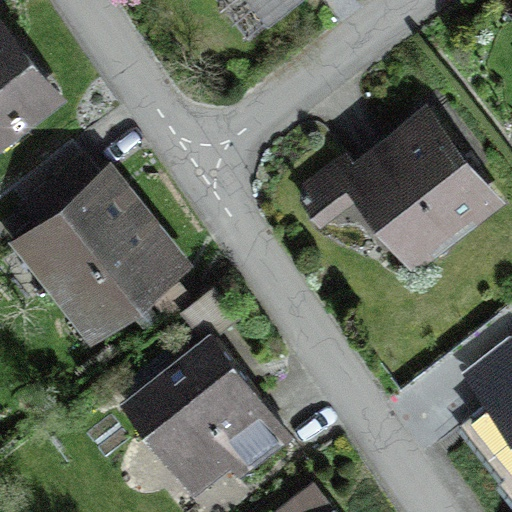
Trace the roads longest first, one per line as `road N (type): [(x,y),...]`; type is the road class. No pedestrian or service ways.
road 1 (residential): [(210,169),(438,511)]
road 2 (residential): [(210,169),(426,0)]
road 3 (residential): [(87,0),(210,169)]
